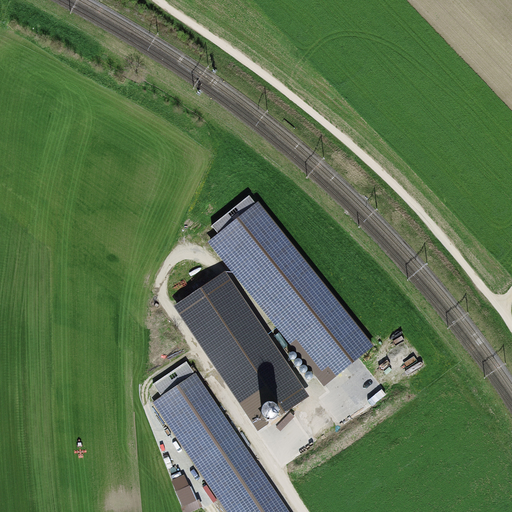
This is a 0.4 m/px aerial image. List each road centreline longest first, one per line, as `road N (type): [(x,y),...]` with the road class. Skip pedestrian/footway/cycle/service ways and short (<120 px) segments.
road 1 (track): [(511,328),(383,177),(160,0)]
road 2 (track): [(301,511),(197,357)]
